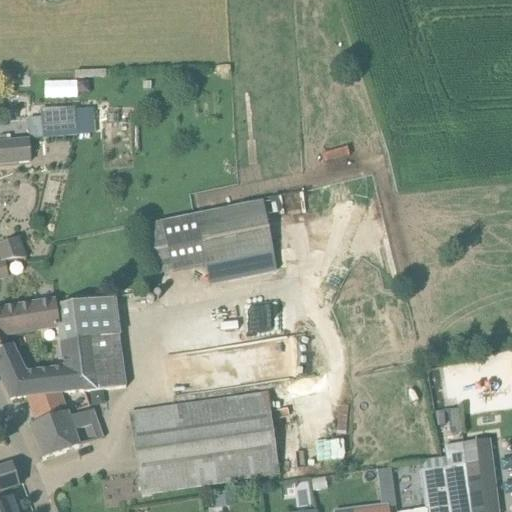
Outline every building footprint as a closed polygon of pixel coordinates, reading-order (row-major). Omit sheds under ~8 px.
[(74,112),(74,109),(40,111),(41,130),(43,129),(44,139),(76,136),(74,112)] [(0,165),(31,164),(28,141),(0,143),(0,165)] [(209,285),(276,272),(263,205),(164,226),(174,273),(205,266),(209,285)] [(25,260),(18,242),(0,248),(0,260),(1,263),(25,260)] [(3,337),(62,328),(58,301),(0,311),(0,353),(7,350),(3,337)] [(251,383),(314,376),(309,336),(247,343),(251,383)] [(70,396),(98,392),(92,344),(64,348),(67,370),(70,396)] [(7,350),(0,353),(0,379),(1,382),(7,380),(10,403),(21,402),(28,401),(60,397),(70,396),(67,370),(26,374),(13,347),(7,350)] [(141,495),(279,475),(267,396),(129,416),(141,495)] [(60,397),(28,401),(38,426),(67,416),(64,408),(60,397)] [(463,411),(439,412),(440,438),(464,437),(463,411)] [(68,420),(67,416),(38,426),(31,429),(43,462),(79,448),(74,434),(83,431),(89,445),(102,440),(92,412),(68,420)] [(462,445),(444,447),(445,459),(445,461),(446,468),(465,466),(469,511),(498,511),(488,441),(462,445)] [(442,469),(419,472),(425,511),(426,511),(469,511),(465,466),(446,468),(442,469)] [(0,493),(13,489),(18,487),(11,468),(0,471),(0,493)] [(393,470),(380,472),(383,507),(397,505),(393,470)] [(313,493),(327,490),(325,480),(311,482),(313,493)] [(232,498),(214,500),(215,510),(233,509),(232,498)] [(0,511),(13,511),(10,502),(0,505),(0,511)]
